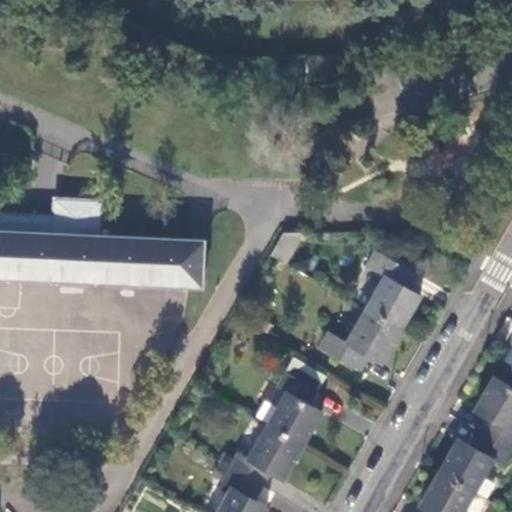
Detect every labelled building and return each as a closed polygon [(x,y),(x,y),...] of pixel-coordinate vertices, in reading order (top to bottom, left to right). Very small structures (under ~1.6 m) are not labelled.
[(341,85),(341,56),(306,57),(306,86),(341,85)] [(0,278),(203,288),(205,240),(202,240),(202,241),(99,236),(101,202),(55,199),(54,216),(0,214),(0,278)] [(285,263),(303,233),(282,233),(270,254),(285,263)] [(320,347),(360,370),(368,356),(381,364),(421,295),(408,288),(416,274),(375,251),(367,266),(386,276),(348,343),(329,332),(320,347)] [(295,356),(285,372),(316,391),(326,375),(295,356)] [(316,391),(285,372),(276,387),(286,393),(268,426),(249,459),(239,453),(222,483),(231,488),(217,511),(265,511),(268,507),(254,499),(270,473),(282,480),(322,412),(309,405),(316,391)] [(463,511),(493,461),(502,466),(511,449),(511,433),(509,432),(511,427),(511,389),(495,379),(475,413),(487,420),(471,448),(459,440),(420,508),(426,511),(463,511)] [(286,393),(276,387),(271,384),(252,417),(268,426),(286,393)]
